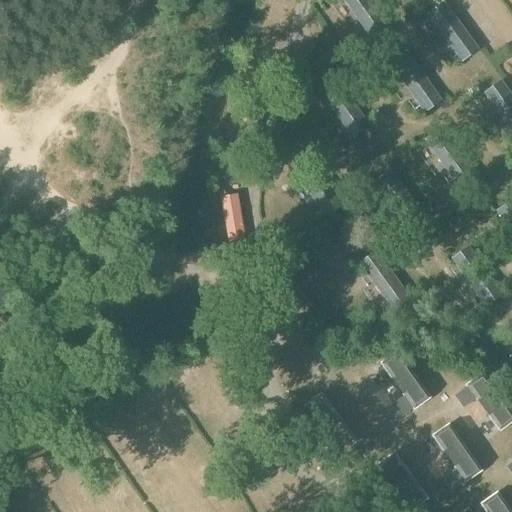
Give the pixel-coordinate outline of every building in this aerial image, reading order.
[(368,0),(342,0),(373,42),(390,30),(368,0)] [(444,2),(427,15),(462,62),(479,50),(444,2)] [(390,65),(390,66),(425,113),(442,101),(407,53),(390,65)] [(511,95),(500,79),(483,91),(511,130),(511,95)] [(344,88),(327,100),(363,147),(379,135),(344,88)] [(423,139),(423,140),(458,188),(459,187),(475,175),(440,128),(423,139)] [(396,160),(379,172),(414,220),(431,207),(396,160)] [(320,171),(303,183),(338,231),(355,219),(320,171)] [(511,198),(511,197),(495,210),(511,233),(511,198)] [(468,246),(451,258),(486,306),(503,293),(468,246)] [(377,251),(360,263),(395,311),(412,299),(377,251)] [(396,352),(380,364),(413,410),(429,398),(396,352)] [(511,414),(482,374),(465,386),(499,431),(511,421),(511,414)] [(321,394),(304,406),(338,452),(354,440),(321,394)] [(448,425),(432,436),(464,483),(481,471),(448,425)] [(393,453),(377,465),(410,511),(427,499),(393,453)] [(510,511),(497,493),(480,504),(485,511),(510,511)]
